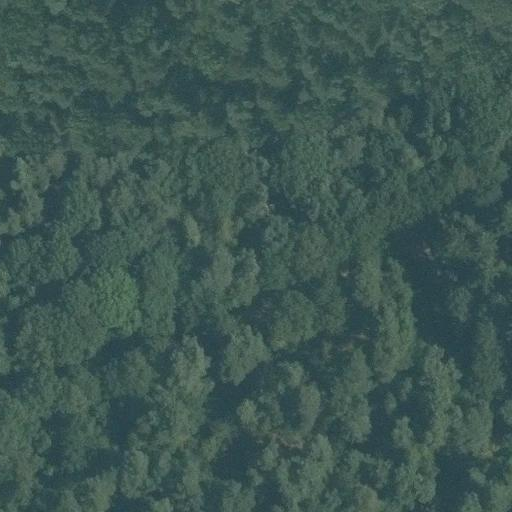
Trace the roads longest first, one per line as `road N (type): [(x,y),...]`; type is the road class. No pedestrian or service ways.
road 1 (track): [(0,424),(416,250)]
road 2 (track): [(511,369),(435,289),(416,250)]
